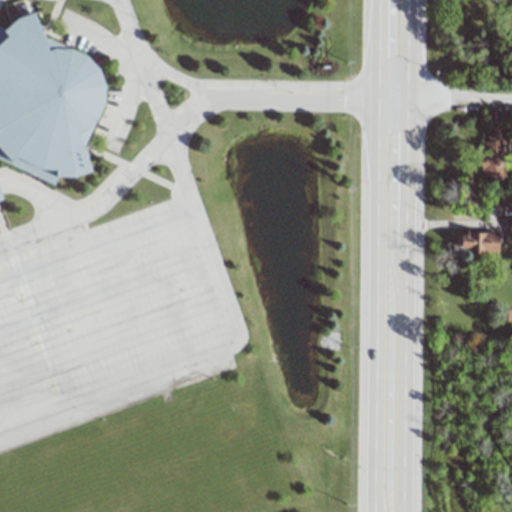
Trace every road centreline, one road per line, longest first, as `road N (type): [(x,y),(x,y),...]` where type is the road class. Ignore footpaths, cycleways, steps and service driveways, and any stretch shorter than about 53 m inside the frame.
road 1 (primary): [(391,99),(388,511)]
road 2 (residential): [(511,99),(391,99)]
